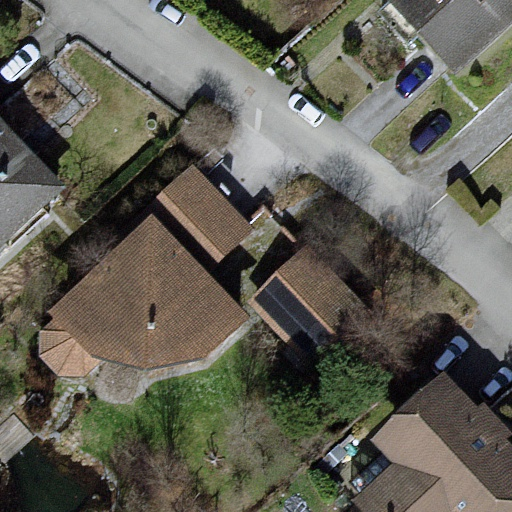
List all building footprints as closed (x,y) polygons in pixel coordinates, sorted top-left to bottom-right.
[(511,0),(381,0),(439,75),(511,10),(511,0)] [(0,238),(45,195),(0,147),(0,238)] [(200,161),(158,200),(220,268),(262,229),(200,161)] [(135,221),(36,320),(52,349),(94,375),(127,379),(165,373),(191,360),(234,326),(135,221)] [(288,254),(261,312),(317,337),(344,279),(288,254)] [(511,478),(425,383),(357,445),(378,476),(332,504),(340,511),(501,511),(511,503),(511,478)]
